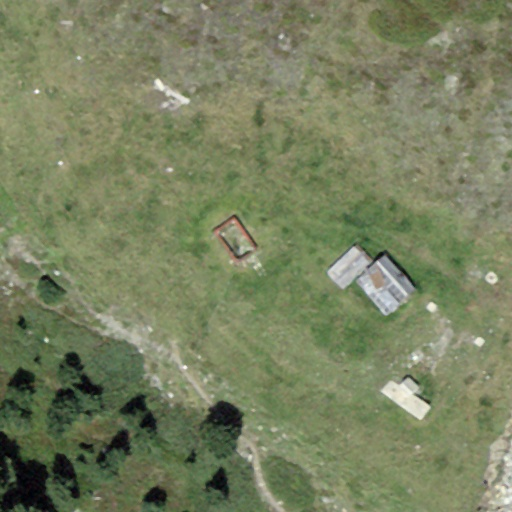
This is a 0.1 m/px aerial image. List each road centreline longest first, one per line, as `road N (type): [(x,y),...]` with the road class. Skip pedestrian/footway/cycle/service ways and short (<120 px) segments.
road 1 (track): [(177,335),(373,456),(511,463)]
road 2 (track): [(0,79),(66,209),(177,335)]
